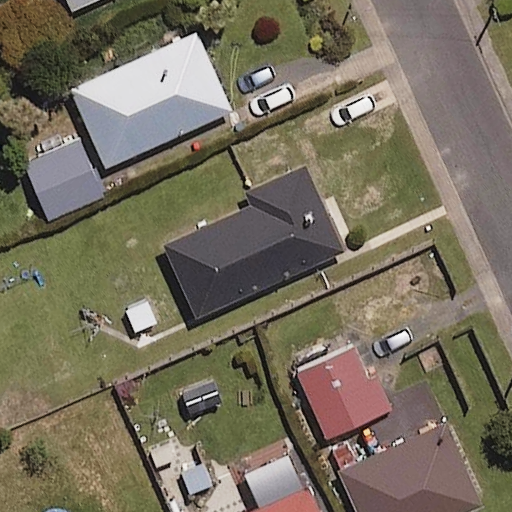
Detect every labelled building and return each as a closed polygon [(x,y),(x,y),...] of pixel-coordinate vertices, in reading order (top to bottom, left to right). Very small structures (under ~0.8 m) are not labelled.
[(188,23),(60,80),(96,160),(224,102),(188,23)] [(73,134),(17,158),(40,214),(97,190),(73,134)] [(297,156),(234,183),(240,197),(153,235),(186,310),(336,244),(297,156)] [(149,291),(120,306),(134,336),(163,322),(149,291)] [(345,341),(290,364),(318,429),(384,401),(370,369),(359,374),(345,341)] [(437,415),(328,463),(349,511),(442,511),(474,498),(437,415)] [(204,456),(173,472),(187,500),(218,485),(204,456)] [(315,511),(299,476),(218,511),(315,511)]
